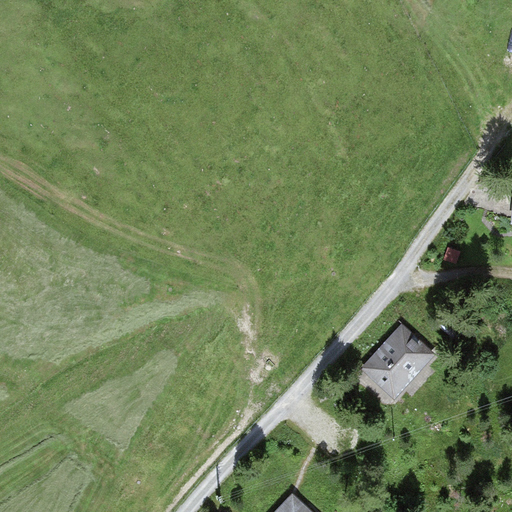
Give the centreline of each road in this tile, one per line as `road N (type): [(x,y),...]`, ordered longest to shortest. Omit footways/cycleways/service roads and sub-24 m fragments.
road 1 (track): [(193,511),(398,288)]
road 2 (track): [(398,288),(511,123)]
